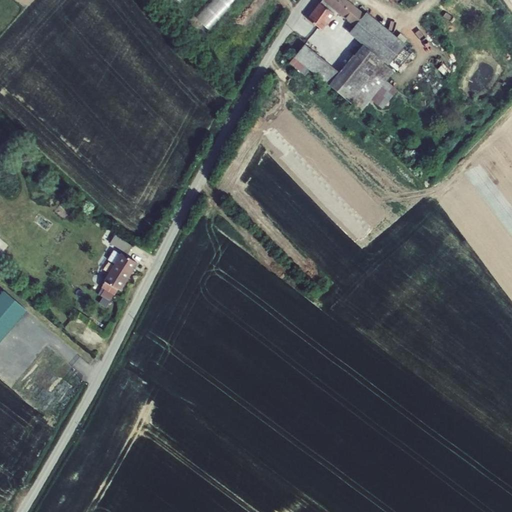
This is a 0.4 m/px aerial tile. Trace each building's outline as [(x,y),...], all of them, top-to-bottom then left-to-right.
[(210,29),(239,0),(213,0),(197,16),(210,29)] [(322,0),(309,20),(322,30),(336,10),(355,26),(364,15),(345,0),(322,0)] [(350,33),(363,44),(388,65),(405,46),(366,13),(364,15),(355,26),(350,33)] [(339,72),(305,44),(294,57),(329,86),(330,86),(348,101),(361,112),(394,72),(388,66),(388,65),(363,44),(354,56),(354,55),(339,72)] [(112,243),(130,252),(135,241),(116,233),(112,243)] [(0,235),(0,258),(12,246),(0,235)] [(137,262),(122,253),(102,287),(115,295),(118,289),(121,291),(137,262)] [(105,289),(101,296),(111,302),(115,295),(105,289)] [(4,290),(0,295),(0,341),(27,310),(4,290)]
